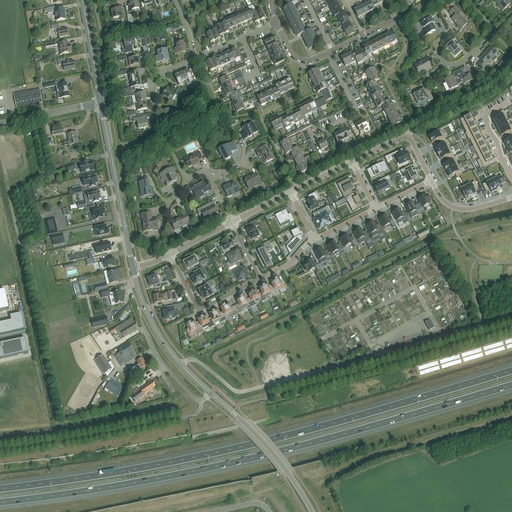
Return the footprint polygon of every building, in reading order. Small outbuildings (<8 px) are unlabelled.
[(139,9),(137,0),(132,0),(130,0),(131,5),(128,6),(130,13),(135,12),(135,10),(139,9)] [(496,0),(495,1),(498,5),(499,5),(503,9),(503,10),(510,4),(506,0),(496,0)] [(339,7),(336,2),(329,6),(332,11),(339,7)] [(373,7),(371,2),(365,5),(369,12),(374,9),(373,7)] [(294,9),(292,5),(292,4),(288,6),(283,9),(285,13),(294,9)] [(369,12),(365,5),(362,6),(360,8),(363,15),(369,12)] [(47,8),(47,9),(44,9),(45,13),(47,12),(48,14),(55,12),(56,21),(66,19),(65,15),(64,15),(63,9),(56,10),(56,7),(58,7),(58,6),(47,8)] [(120,17),(121,20),(125,19),(122,7),(116,8),(117,10),(111,11),(113,18),(120,17)] [(342,13),(339,7),(332,11),(335,17),(337,16),(337,15),(342,13)] [(253,19),(251,14),(248,8),(243,10),(244,12),(248,21),(249,24),(252,22),(251,20),(253,19)] [(265,19),(261,10),(260,8),(255,10),(256,12),(260,21),(261,24),(264,23),(262,20),(265,19)] [(363,15),(360,8),(354,10),(358,18),(363,15)] [(461,29),(468,23),(460,15),(461,14),(455,8),(449,13),(453,18),(452,19),(461,29)] [(297,14),(294,9),(285,13),(287,18),(297,14)] [(248,21),(244,12),(243,10),(238,12),(239,14),(243,23),(244,26),(247,25),(246,22),(248,21)] [(260,21),(256,12),(255,10),(253,11),(253,13),(251,14),(253,19),(256,27),(259,25),(257,22),(260,21)] [(243,23),(239,14),(238,12),(233,14),(234,16),(238,25),(239,28),(242,27),(241,24),(243,23)] [(342,13),(337,15),(337,16),(339,21),(347,17),(344,12),(342,13)] [(238,25),(234,16),(233,14),(228,16),(229,18),(233,27),(234,30),(237,29),(236,26),(238,25)] [(299,18),(297,14),(287,18),(290,23),(299,18)] [(233,27),(229,18),(228,16),(223,19),(224,20),(229,32),(230,33),(232,32),(231,28),(233,27)] [(349,23),(347,17),(339,21),(342,26),(349,23)] [(301,23),(299,18),(290,23),(292,27),(301,23)] [(431,18),(426,20),(423,21),(421,23),(423,28),(424,27),(425,30),(423,31),(425,35),(429,33),(430,34),(432,33),(432,32),(435,30),(433,26),(431,24),(434,23),(431,18)] [(229,32),(224,20),(224,21),(222,22),(223,24),(220,25),(224,34),(226,38),(228,36),(227,33),(229,32)] [(224,34),(220,25),(220,23),(217,24),(218,26),(215,27),(215,28),(216,28),(220,39),(221,40),(223,39),(222,35),(224,34)] [(304,27),(301,23),(292,27),(294,32),(304,27)] [(352,28),(349,23),(342,26),(345,32),(352,28)] [(59,34),(59,38),(69,36),(67,29),(59,30),(59,29),(60,28),(59,25),(51,26),(52,30),(55,29),(56,34),(59,34)] [(302,34),(306,32),(304,27),(294,32),(297,37),(302,34)] [(220,39),(216,28),(215,28),(213,29),(214,30),(212,31),(211,32),(215,41),(217,44),(220,43),(218,40),(220,39)] [(355,34),(352,28),(345,32),(348,37),(355,34)] [(215,41),(211,32),(212,31),(211,30),(208,31),(209,33),(206,34),(212,46),(215,45),(213,42),(215,41)] [(311,30),(306,32),(302,34),(304,38),(303,38),(304,39),(313,34),(311,30)] [(388,34),(384,36),(389,45),(394,42),(394,41),(396,39),(393,32),(390,34),(389,31),(386,32),(388,34)] [(315,39),(313,34),(304,39),(305,40),(307,44),(315,39)] [(204,35),(197,38),(199,43),(207,40),(204,35)] [(389,45),(384,36),(381,38),(380,35),(378,36),(384,47),(389,45)] [(384,47),(378,36),(376,38),(377,40),(374,41),(378,50),(384,47)] [(273,37),(268,39),(267,37),(263,39),(266,46),(275,42),(273,37)] [(135,47),(134,39),(124,41),(125,49),(122,50),(123,53),(133,51),(132,51),(131,47),(135,46),(135,47)] [(318,44),(315,39),(307,44),(308,47),(309,50),(312,48),(311,47),(318,44)] [(452,39),(445,46),(455,57),(462,50),(452,39)] [(378,50),(374,41),(370,43),(369,41),(367,42),(373,53),(378,50)] [(67,42),(59,44),(60,51),(61,51),(61,54),(61,55),(69,53),(69,52),(72,52),(70,45),(68,45),(67,42)] [(177,48),(175,48),(176,54),(185,52),(183,42),(177,44),(177,48)] [(277,47),(275,42),(266,46),(268,51),(277,47)] [(373,53),(367,42),(365,43),(366,45),(363,47),(364,50),(367,56),(373,53)] [(271,56),(281,51),(280,51),(280,50),(281,50),(280,48),(279,49),(277,47),(268,51),(271,56)] [(496,58),(494,56),(497,53),(491,47),(488,50),(484,54),(480,59),(481,61),(479,63),(484,68),(487,66),(486,65),(491,59),(493,61),(496,58)] [(233,49),(230,50),(235,60),(240,58),(236,49),(233,50),(233,49)] [(369,58),(367,56),(364,50),(361,51),(360,49),(358,50),(363,61),(369,58)] [(155,57),(156,62),(159,61),(159,62),(169,60),(167,50),(157,51),(158,57),(155,57)] [(235,60),(230,50),(225,52),(230,63),(235,60)] [(363,61),(358,50),(355,51),(356,53),(353,55),(356,61),(357,64),(363,61)] [(282,55),(283,55),(282,53),(281,51),(271,56),(273,61),(283,56),(282,55)] [(230,63),(225,52),(223,53),(223,55),(221,56),(220,54),(225,65),(230,63)] [(356,61),(353,55),(352,52),(349,54),(348,52),(345,53),(351,64),(356,61)] [(351,64),(345,53),(343,54),(344,56),(341,58),(345,67),(351,64)] [(225,65),(220,54),(218,55),(218,57),(216,58),(220,67),(225,65)] [(284,58),(283,56),(273,61),(275,65),(284,61),(283,59),(284,58)] [(130,67),(139,65),(137,57),(129,59),(130,67)] [(220,67),(216,58),(211,60),(215,69),(220,67)] [(65,59),(57,60),(58,65),(63,65),(65,71),(75,69),(73,61),(66,62),(65,59)] [(431,68),(427,59),(414,65),(419,74),(431,68)] [(215,69),(211,60),(204,63),(206,68),(208,67),(210,71),(215,69)] [(368,78),(379,73),(378,71),(376,72),(374,68),(365,73),(368,78)] [(311,78),(320,74),(317,69),(308,74),(311,78)] [(451,76),(444,80),(449,89),(449,90),(454,87),(458,86),(458,85),(463,82),(464,84),(473,79),(470,73),(467,75),(465,76),(461,69),(452,73),(453,75),(451,76)] [(188,70),(181,73),(185,81),(188,79),(189,82),(192,80),(189,73),(189,72),(188,72),(188,70)] [(128,74),(130,81),(140,79),(138,72),(128,74)] [(185,81),(181,73),(178,75),(178,74),(177,75),(175,76),(180,86),(183,85),(181,82),(185,81)] [(380,75),(379,73),(368,78),(371,84),(375,82),(380,79),(378,76),(380,75)] [(313,83),(322,79),(320,74),(311,78),(308,80),(309,82),(312,81),(313,83)] [(229,82),(227,77),(220,80),(221,84),(219,84),(220,87),(229,82)] [(141,86),(140,79),(130,81),(131,88),(141,86)] [(290,79),(285,81),(289,90),(294,88),(290,79)] [(315,88),(324,83),(322,79),(313,83),(314,86),(312,87),(313,89),(315,88)] [(289,90),(285,81),(280,83),(284,93),(289,90)] [(231,82),(229,82),(220,87),(222,86),(223,89),(221,90),(222,92),(232,88),(234,87),(231,82)] [(369,91),(380,86),(379,84),(377,85),(375,82),(371,84),(366,86),(369,91)] [(56,89),(58,99),(69,96),(67,83),(58,85),(58,88),(56,89)] [(284,93),(280,83),(275,85),(276,88),(279,95),(284,93)] [(320,91),(327,88),(324,83),(315,88),(318,93),(320,91)] [(381,88),(380,86),(369,91),(372,97),(381,93),(379,89),(381,88)] [(175,95),(169,91),(171,89),(168,87),(163,97),(172,102),(175,95)] [(329,87),(327,88),(320,91),(323,98),(325,101),(332,98),(329,92),(331,91),(329,87)] [(176,90),(182,97),(185,95),(179,88),(176,90)] [(228,97),(234,93),(232,88),(222,92),(223,95),(225,94),(227,97),(228,97)] [(280,97),(279,95),(276,88),(271,90),(275,100),(280,97)] [(16,108),(42,102),(40,89),(14,95),(16,108)] [(409,95),(415,108),(416,110),(418,109),(417,107),(418,106),(417,103),(426,98),(428,102),(433,99),(428,89),(424,91),(423,89),(415,93),(415,92),(409,95)] [(275,100),(271,90),(267,92),(271,102),(275,100)] [(232,101),(239,98),(237,92),(234,93),(228,97),(229,99),(231,98),(232,101)] [(271,102),(267,92),(262,95),(266,104),(271,102)] [(134,95),(136,103),(146,101),(144,93),(134,95)] [(375,102),(386,97),(384,95),(382,96),(381,93),(372,97),(375,102)] [(266,104),(262,95),(257,97),(261,106),(266,104)] [(387,99),(386,97),(375,102),(378,108),(382,105),(386,103),(384,100),(387,99)] [(242,103),(239,98),(232,101),(233,104),(231,105),(232,107),(242,103)] [(327,105),(325,101),(323,98),(313,103),(317,110),(327,105)] [(147,109),(146,101),(136,103),(137,111),(147,109)] [(317,110),(313,103),(312,101),(307,103),(312,112),(317,110)] [(390,101),(386,103),(382,105),(385,111),(396,105),(394,103),(392,104),(390,101)] [(244,109),(242,103),(232,107),(233,110),(235,109),(237,112),(244,109)] [(312,112),(307,103),(303,106),(307,115),(312,112)] [(397,108),(396,105),(385,111),(387,116),(396,112),(394,109),(397,108)] [(307,115),(303,106),(298,108),(299,111),(302,117),(303,117),(307,115)] [(165,120),(175,117),(173,109),(163,112),(165,120)] [(498,117),(493,120),(496,125),(505,120),(506,121),(508,119),(503,110),(497,114),(498,117)] [(299,111),(295,113),(299,122),(304,119),(303,117),(302,117),(299,111)] [(330,117),(333,121),(341,116),(337,111),(330,117)] [(390,122),(401,116),(400,114),(398,115),(396,112),(387,116),(390,122)] [(299,122),(295,113),(290,115),(295,124),(299,122)] [(470,114),(460,120),(463,126),(474,121),(470,114)] [(295,124),(290,115),(286,118),(290,127),(295,124)] [(402,118),(401,116),(390,122),(393,127),(402,123),(400,120),(402,118)] [(139,129),(143,128),(144,129),(145,129),(145,128),(148,128),(147,121),(144,122),(144,120),(145,120),(144,117),(133,119),(134,122),(137,122),(139,129)] [(284,126),(281,120),(279,117),(275,120),(279,129),(284,126)] [(290,127),(286,118),(281,120),(284,126),(285,129),(290,127)] [(279,129),(275,120),(270,122),(274,131),(279,129)] [(365,133),(369,131),(364,120),(356,125),(360,132),(364,130),(365,133)] [(505,120),(496,125),(498,131),(508,126),(508,125),(506,121),(505,120)] [(474,121),(463,126),(466,133),(477,127),(474,121)] [(241,134),(244,140),(251,136),(251,135),(253,134),(254,135),(258,133),(253,123),(249,125),(247,126),(247,125),(243,127),(246,132),(241,134)] [(508,126),(498,131),(501,136),(507,133),(508,136),(511,134),(511,128),(510,124),(508,125),(508,126)] [(348,128),(345,130),(343,127),(341,129),(342,131),(334,135),(338,143),(348,138),(348,137),(352,135),(348,128)] [(466,133),(465,133),(468,140),(469,140),(469,139),(480,134),(477,127),(466,133)] [(430,137),(429,137),(432,143),(436,141),(438,140),(439,143),(445,140),(441,131),(433,135),(433,134),(430,136),(430,137)] [(77,140),(75,133),(67,134),(69,141),(64,142),(65,146),(69,145),(79,143),(78,139),(77,140)] [(480,134),(469,139),(469,140),(472,146),(483,140),(480,134)] [(281,150),(290,145),(293,144),(291,138),(288,140),(280,143),(282,146),(280,147),(281,150)] [(357,139),(361,147),(367,144),(365,140),(362,141),(361,138),(357,139)] [(324,149),(325,151),(326,152),(329,151),(324,140),(318,144),(321,151),(324,149)] [(441,146),(435,149),(438,154),(450,148),(445,140),(439,143),(441,146)] [(483,140),(472,146),(476,152),(486,147),(483,140)] [(224,150),(220,152),(222,156),(224,160),(232,157),(230,153),(233,152),(232,151),(236,150),(233,143),(223,148),(224,150)] [(293,151),(293,150),(290,145),(281,150),(282,152),(284,151),(286,154),(290,152),(293,151)] [(257,152),(260,158),(263,156),(266,162),(265,163),(273,159),(267,146),(259,150),(259,151),(257,152)] [(486,147),(476,152),(479,159),(490,153),(486,147)] [(291,158),(300,154),(298,148),(293,150),(293,151),(290,152),(292,155),(290,156),(291,158)] [(450,148),(438,154),(440,160),(446,157),(448,160),(454,157),(450,148)] [(196,165),(199,163),(198,161),(202,159),(198,151),(194,153),(195,154),(184,159),(188,168),(195,164),(196,165)] [(410,160),(407,154),(404,155),(403,152),(398,155),(399,156),(396,157),(400,165),(403,163),(404,165),(408,163),(407,161),(410,160)] [(490,153),(479,159),(484,168),(490,165),(488,162),(493,160),(490,153)] [(296,163),(303,159),(300,154),(291,158),(292,160),(294,159),(296,163)] [(449,163),(443,166),(446,171),(458,165),(454,157),(448,160),(449,163)] [(304,162),(303,159),(296,163),(297,166),(295,167),(296,169),(306,164),(307,163),(306,161),(304,162)] [(82,165),(80,165),(82,173),(94,170),(92,162),(87,164),(87,163),(82,164),(82,165)] [(309,166),(307,163),(306,164),(296,169),(297,171),(300,170),(301,173),(308,170),(307,167),(309,166)] [(76,169),(74,164),(66,167),(69,173),(76,169)] [(375,166),(366,170),(369,176),(373,174),(374,177),(381,174),(388,170),(386,166),(383,168),(381,164),(379,165),(379,164),(375,166)] [(167,185),(177,180),(170,165),(163,169),(164,172),(160,175),(162,179),(164,178),(167,185)] [(412,169),(410,165),(400,171),(404,178),(405,177),(408,182),(413,179),(414,180),(419,178),(414,167),(412,169)] [(458,165),(446,171),(449,177),(455,174),(456,177),(462,174),(458,165)] [(262,183),(257,174),(250,177),(250,176),(244,179),(248,188),(256,184),(257,185),(262,183)] [(496,176),(490,178),(491,180),(492,180),(497,191),(502,188),(500,185),(504,183),(500,175),(500,176),(498,176),(497,177),(496,176)] [(95,176),(83,179),(84,186),(89,185),(89,188),(96,186),(95,184),(97,183),(96,180),(97,180),(96,177),(95,176)] [(375,187),(378,193),(388,188),(385,182),(390,179),(388,176),(378,181),(378,182),(380,184),(375,187)] [(353,193),(351,190),(354,189),(352,186),(353,186),(353,185),(352,186),(351,183),(350,184),(348,179),(340,183),(343,189),(340,191),(344,198),(353,193)] [(487,182),(482,185),(486,192),(490,190),(491,193),(497,191),(492,180),(491,180),(487,183),(487,182)] [(139,183),(141,194),(145,193),(146,196),(153,194),(152,188),(150,188),(148,181),(139,183)] [(192,188),(193,190),(192,190),(193,191),(197,199),(202,196),(201,195),(208,191),(203,182),(192,188)] [(470,184),(465,187),(471,197),(476,194),(474,191),(478,189),(474,182),(470,184)] [(228,197),(232,195),(232,194),(238,191),(239,192),(234,183),(228,186),(227,185),(223,187),(228,197)] [(461,189),(456,191),(460,198),(464,196),(465,200),(471,197),(465,187),(461,189)] [(87,194),(83,195),(85,202),(85,203),(88,202),(88,204),(87,204),(88,206),(94,204),(93,203),(95,203),(96,204),(100,203),(99,200),(101,199),(99,191),(87,194)] [(312,211),(319,208),(315,200),(318,199),(315,193),(308,196),(310,200),(307,201),(310,206),(309,207),(311,211),(312,210),(312,211)] [(362,207),(359,201),(360,201),(358,196),(355,197),(353,193),(344,198),(347,202),(348,201),(350,204),(349,205),(352,211),(352,212),(362,207)] [(423,207),(430,204),(429,203),(430,202),(427,195),(418,200),(421,206),(418,207),(422,214),(425,212),(423,207)] [(217,210),(216,206),(215,207),(214,205),(213,205),(212,202),(197,210),(199,214),(202,213),(205,219),(218,213),(216,210),(217,210)] [(413,203),(405,206),(409,214),(411,218),(418,215),(419,215),(422,214),(418,207),(416,208),(413,203)] [(98,208),(92,210),(93,214),(90,215),(91,222),(99,220),(99,219),(103,218),(102,215),(105,214),(104,211),(105,211),(104,207),(103,208),(103,207),(99,208),(99,207),(97,208),(98,208)] [(319,216),(314,219),(319,229),(331,223),(330,222),(334,221),(332,215),(328,217),(326,213),(329,211),(327,207),(317,212),(319,216)] [(400,209),(392,213),(398,224),(399,227),(404,225),(410,222),(405,214),(402,215),(400,209)] [(294,221),(290,214),(288,215),(285,210),(275,215),(280,225),(289,221),(290,223),(294,221)] [(158,230),(156,220),(151,221),(149,213),(141,214),(144,232),(154,230),(154,231),(158,230)] [(190,222),(185,213),(182,214),(183,216),(178,218),(172,222),(176,230),(190,222)] [(396,227),(393,220),(390,222),(387,216),(379,220),(383,227),(390,224),(393,228),(396,227)] [(45,221),(48,235),(58,233),(55,218),(45,221)] [(259,237),(254,227),(258,226),(255,222),(250,224),(252,228),(247,231),(252,240),(254,239),(255,240),(258,239),(257,238),(259,237)] [(386,239),(380,227),(377,228),(374,222),(366,226),(372,237),(378,234),(382,241),(386,239)] [(109,233),(109,230),(108,230),(108,229),(107,229),(106,229),(106,227),(106,226),(95,228),(97,237),(109,234),(109,233)] [(298,229),(291,233),(294,239),(286,247),(290,255),(302,241),(299,236),(303,235),(301,231),(299,232),(298,229)] [(373,246),(367,233),(364,235),(361,229),(354,233),(359,244),(365,241),(369,249),(373,246)] [(420,233),(417,234),(419,238),(422,237),(428,233),(427,230),(420,233)] [(64,239),(63,233),(51,236),(52,242),(64,239)] [(357,247),(354,240),(351,241),(348,236),(341,239),(345,247),(352,244),(354,248),(357,247)] [(232,243),(231,240),(229,241),(228,238),(227,239),(226,238),(225,238),(224,238),(223,239),(222,240),(222,241),(221,241),(223,244),(221,245),(222,247),(218,249),(222,256),(229,252),(227,249),(229,249),(230,248),(231,248),(234,246),(233,245),(234,245),(234,244),(234,243),(233,243),(233,242),(232,242),(232,243)] [(272,248),(269,242),(263,244),(267,251),(272,248)] [(344,253),(341,247),(338,248),(335,242),(328,246),(333,256),(340,253),(341,255),(342,254),(344,253)] [(102,243),(95,245),(97,254),(111,251),(110,243),(102,244),(102,243)] [(272,265),(263,248),(257,251),(259,255),(260,255),(261,258),(266,268),(272,265)] [(331,260),(328,253),(325,255),(322,249),(315,252),(320,264),(327,260),(328,261),(331,260)] [(226,267),(228,272),(237,267),(236,263),(238,262),(240,261),(241,261),(240,258),(239,257),(240,257),(239,255),(238,255),(237,252),(228,256),(230,262),(226,264),(227,266),(228,267),(227,268),(226,267)] [(103,262),(99,263),(100,269),(104,268),(115,266),(113,257),(108,259),(106,259),(102,260),(103,262)] [(184,262),(187,269),(191,267),(195,266),(195,265),(198,264),(194,257),(190,259),(190,258),(187,260),(184,262)] [(321,271),(318,265),(315,266),(312,260),(303,265),(307,271),(308,271),(308,272),(315,268),(318,273),(321,271)] [(206,273),(203,267),(193,272),(196,277),(192,279),(195,285),(199,283),(199,284),(201,282),(205,280),(202,275),(206,273)] [(242,280),(248,277),(246,272),(247,272),(245,268),(237,271),(236,268),(228,272),(231,277),(235,275),(238,282),(239,281),(240,282),(243,281),(242,280)] [(116,271),(107,273),(110,284),(118,282),(117,276),(117,275),(116,271)] [(156,288),(168,286),(167,281),(162,283),(161,279),(158,280),(156,276),(148,279),(151,287),(155,285),(156,287),(155,287),(156,288)] [(274,287),(270,289),(272,294),(273,297),(279,293),(278,291),(285,287),(283,282),(281,283),(278,278),(277,279),(277,278),(273,279),(274,281),(271,282),(274,287)] [(200,294),(201,294),(202,296),(201,296),(201,297),(202,296),(204,300),(212,295),(213,294),(212,291),(211,292),(209,289),(215,286),(212,280),(199,286),(200,287),(201,286),(202,288),(199,290),(201,293),(200,294)] [(262,293),(258,295),(261,300),(260,300),(262,302),(268,299),(266,297),(272,294),(270,289),(267,284),(266,285),(266,283),(262,285),(263,286),(259,288),(262,293)] [(92,290),(90,291),(91,293),(92,293),(96,292),(98,292),(100,291),(108,289),(107,284),(95,287),(91,288),(92,290)] [(108,289),(100,291),(102,298),(109,296),(110,296),(112,305),(115,304),(116,304),(120,303),(123,302),(120,291),(113,293),(110,294),(109,289),(108,289)] [(247,301),(249,306),(250,308),(256,305),(255,302),(260,300),(261,300),(258,295),(256,290),(255,290),(254,289),(251,291),(252,292),(248,294),(251,299),(247,301)] [(5,291),(0,291),(0,311),(9,309),(5,291)] [(154,295),(153,295),(155,303),(156,303),(158,303),(164,302),(168,301),(175,299),(174,291),(154,295)] [(239,305),(235,307),(239,314),(245,311),(244,308),(249,306),(247,301),(244,296),(243,296),(242,295),(239,297),(240,298),(236,300),(239,305)] [(221,308),(223,313),(226,317),(231,315),(233,317),(239,314),(235,307),(231,309),(228,304),(225,306),(225,304),(221,306),(222,307),(221,308)] [(174,310),(178,310),(177,305),(167,308),(167,311),(164,312),(165,320),(171,319),(172,320),(175,319),(175,318),(176,318),(174,310)] [(209,314),(212,319),(214,323),(215,323),(220,320),(221,323),(227,320),(226,317),(223,313),(220,315),(217,310),(213,312),(213,310),(209,312),(210,313),(209,314)] [(262,315),(264,319),(272,315),(270,311),(262,315)] [(0,335),(25,330),(21,313),(10,316),(11,321),(0,323),(0,335)] [(198,319),(201,325),(203,329),(208,326),(210,329),(216,326),(215,323),(214,323),(212,319),(208,321),(205,316),(202,317),(201,316),(198,318),(199,319),(198,319)] [(98,319),(92,321),(93,328),(100,326),(108,324),(106,317),(98,319)] [(430,320),(425,323),(429,331),(435,328),(430,320)] [(186,325),(188,329),(189,330),(187,331),(189,336),(197,332),(198,335),(204,332),(203,329),(201,325),(197,327),(194,321),(191,323),(190,322),(187,324),(187,325),(186,325)] [(128,324),(119,330),(124,338),(131,333),(132,334),(139,329),(135,322),(129,326),(128,324)] [(238,332),(249,328),(247,323),(239,326),(240,328),(237,329),(238,332)] [(26,338),(0,343),(0,358),(30,353),(26,338)] [(115,356),(121,365),(125,362),(126,363),(137,357),(129,343),(118,350),(120,353),(115,356)] [(102,355),(96,360),(105,374),(106,373),(112,370),(102,355)] [(136,365),(138,370),(146,366),(143,359),(137,361),(138,364),(136,365)] [(111,380),(106,387),(118,396),(123,389),(111,380)] [(147,383),(145,384),(146,385),(145,386),(144,386),(139,389),(138,387),(131,392),(133,394),(130,396),(137,405),(146,398),(144,396),(149,392),(148,392),(156,386),(152,381),(148,384),(147,383)]
